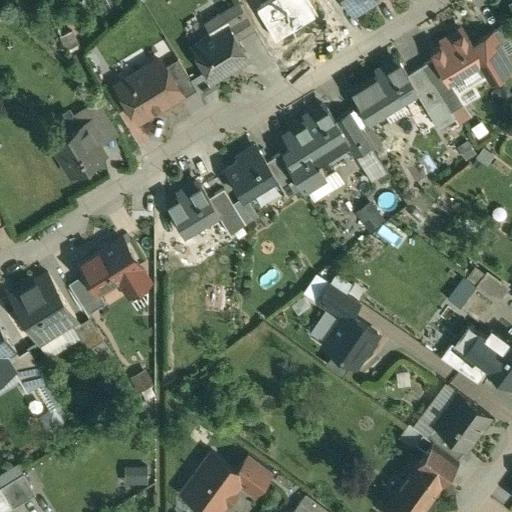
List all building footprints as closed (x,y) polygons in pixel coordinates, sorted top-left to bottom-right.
[(255,26),(238,0),(219,12),(226,23),(227,23),(236,37),(255,26)] [(265,0),(256,6),(276,39),(316,14),(309,4),(306,0),(265,0)] [(346,0),(353,10),(369,0),(346,0)] [(215,30),(192,44),(212,78),(247,56),(236,37),(227,23),(226,23),(219,12),(204,21),(208,28),(213,25),(215,30)] [(464,28),(430,49),(434,55),(447,77),(448,77),(480,57),(492,77),(511,64),(491,30),(472,41),(464,28)] [(447,77),(434,55),(421,63),(443,98),(450,109),(463,100),(448,77),(447,77)] [(178,57),(165,64),(182,92),(181,93),(183,96),(197,87),(178,57)] [(149,70),(133,79),(126,77),(121,80),(119,88),(138,119),(181,93),(182,92),(165,64),(163,61),(156,59),(151,62),(149,70)] [(399,59),(351,89),(359,101),(368,116),(369,115),(415,87),(416,86),(407,72),(399,59)] [(443,98),(421,63),(407,72),(416,86),(415,87),(427,107),(433,104),(443,98)] [(450,109),(443,98),(433,104),(441,117),(436,121),(439,125),(454,116),(450,109)] [(368,116),(359,101),(349,108),(361,128),(373,121),(369,115),(368,116)] [(326,105),(294,124),(293,125),(286,130),(285,133),(285,135),(285,137),(290,144),(281,150),(302,185),(308,182),(315,194),(333,183),(319,160),(338,148),(335,143),(345,137),(347,136),(335,117),(327,104),(326,105)] [(348,109),(335,117),(347,136),(345,137),(355,152),(370,143),(361,128),(349,108),(348,108),(348,109)] [(90,117),(52,140),(72,173),(105,153),(96,139),(101,136),(90,117)] [(302,185),(281,150),(267,159),(259,146),(226,167),(242,193),(275,173),(288,194),(302,185)] [(201,183),(168,203),(184,230),(217,210),(230,232),(245,222),(223,187),(209,196),(201,183)] [(360,208),(372,229),(388,220),(376,199),(360,208)] [(123,234),(80,260),(86,271),(98,291),(100,290),(123,276),(132,291),(148,282),(139,268),(142,266),(123,234)] [(48,271),(11,294),(38,339),(75,317),(48,271)] [(86,271),(68,281),(83,304),(102,293),(100,290),(98,291),(86,271)] [(330,280),(317,271),(304,290),(317,299),(330,280)] [(506,288),(484,272),(475,283),(498,300),(506,288)] [(360,300),(330,280),(317,299),(317,300),(341,316),(346,310),(351,313),(360,300)] [(498,300),(475,283),(460,304),(482,321),(498,300)] [(341,316),(323,343),(355,364),(377,331),(351,313),(346,310),(341,316)] [(89,315),(73,325),(87,348),(104,338),(89,315)] [(0,324),(0,358),(15,349),(0,324)] [(511,331),(508,329),(483,362),(511,384),(511,331)] [(28,347),(8,359),(22,381),(42,369),(28,347)] [(490,414),(460,391),(435,424),(466,447),(490,414)] [(66,404),(45,413),(51,428),(72,419),(66,404)] [(418,511),(458,458),(423,432),(415,442),(425,449),(383,506),(385,508),(384,511),(418,511)] [(236,469),(212,451),(182,492),(209,511),(216,511),(226,500),(228,502),(235,492),(233,490),(239,482),(244,475),(236,469)] [(272,470),(248,453),(236,469),(244,475),(239,482),(255,494),(272,470)] [(0,472),(0,486),(23,473),(16,462),(0,472)] [(147,464),(124,464),(125,484),(148,483),(147,464)] [(23,473),(0,486),(0,511),(3,511),(36,493),(23,473)] [(328,511),(305,494),(290,511),(328,511)]
